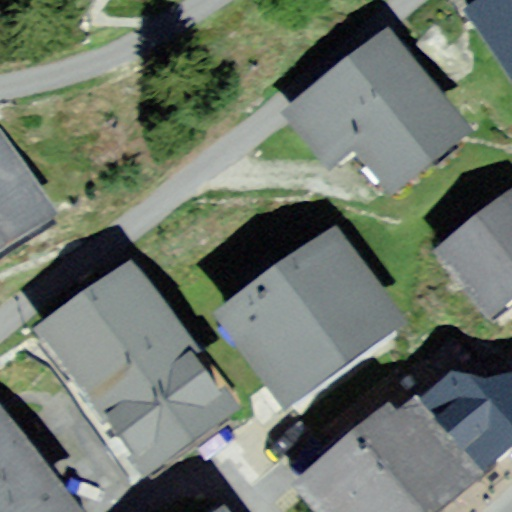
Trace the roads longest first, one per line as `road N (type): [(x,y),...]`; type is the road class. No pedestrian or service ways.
road 1 (residential): [(401,0),(211,164),(0,329)]
road 2 (residential): [(201,0),(57,75),(0,88)]
